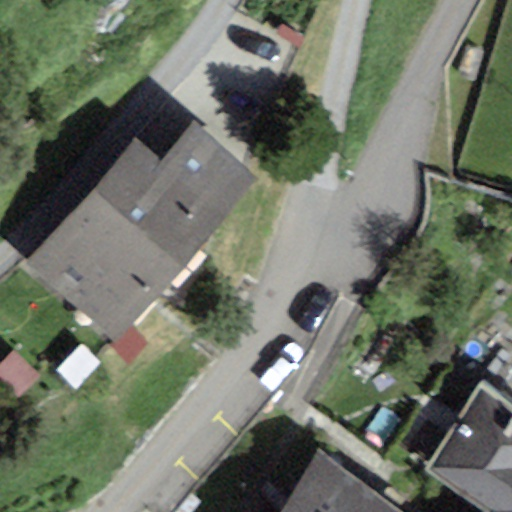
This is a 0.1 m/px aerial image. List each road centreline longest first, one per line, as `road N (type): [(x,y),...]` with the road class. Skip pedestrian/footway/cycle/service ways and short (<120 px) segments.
road 1 (residential): [(0,258),(163,82),(222,0)]
road 2 (residential): [(112,511),(243,359),(315,260)]
road 3 (residential): [(315,260),(382,172),(463,0)]
road 4 (residential): [(315,260),(319,161),(355,0)]
